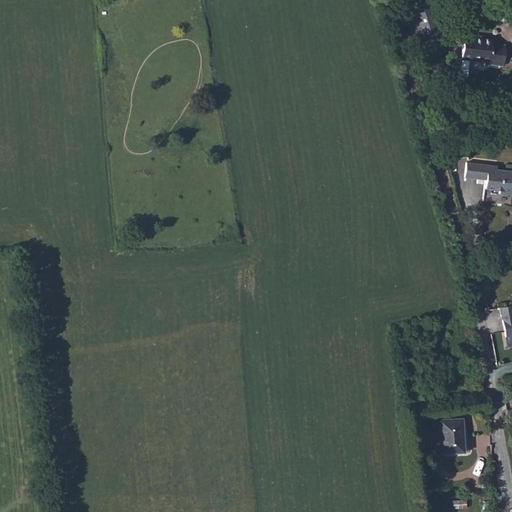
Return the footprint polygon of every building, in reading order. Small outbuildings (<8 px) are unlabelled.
[(422,15),(429,43),(443,39),(436,11),(422,15)] [(497,75),(510,76),(511,55),(500,54),(500,50),(482,49),(481,46),(471,45),(469,70),(497,72),(497,75)] [(501,181),(470,178),(469,192),(490,195),(490,203),(504,205),(504,208),(511,208),(511,185),(501,184),(501,181)] [(511,305),(499,307),(506,346),(511,344),(511,305)] [(444,467),(467,466),(466,432),(442,433),(444,467)]
